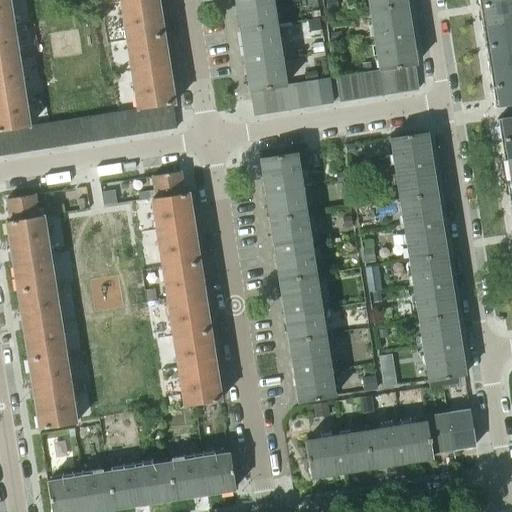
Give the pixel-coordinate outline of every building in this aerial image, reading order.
[(0,0),(0,60),(18,57),(8,0),(0,0)] [(119,0),(125,40),(163,35),(157,0),(119,0)] [(233,0),(239,31),(274,25),(270,0),(233,0)] [(367,0),(369,10),(405,4),(403,0),(367,0)] [(511,0),(477,0),(481,27),(511,22),(511,0)] [(369,10),(378,70),(379,71),(380,71),(391,69),(402,68),(414,66),(405,4),(369,10)] [(511,22),(481,27),(488,67),(511,63),(511,22)] [(272,88),(283,86),(284,86),(284,85),(274,25),(239,31),(248,92),(249,92),(261,90),(272,88)] [(125,40),(136,109),(136,110),(138,109),(149,108),(160,106),(172,104),(173,104),(163,35),(125,40)] [(16,129),(27,127),(28,127),(28,126),(18,57),(0,60),(0,131),(5,130),(16,129)] [(511,63),(488,67),(494,108),(511,105),(511,63)] [(417,89),(414,66),(402,68),(405,91),(417,89)] [(402,68),(391,69),(394,93),(405,91),(402,68)] [(391,69),(380,71),(383,95),(394,93),(391,69)] [(378,70),(368,72),(372,96),(383,95),(380,71),(379,71),(378,70)] [(368,72),(357,74),(361,98),(372,96),(368,72)] [(357,74),(346,76),(350,100),(361,98),(357,74)] [(350,100),(346,76),(334,77),(338,102),(350,100)] [(328,78),(316,80),(320,105),(332,103),(328,78)] [(316,80),(305,82),(309,107),(320,105),(316,80)] [(305,82),(294,84),(298,108),(309,107),(305,82)] [(294,84),(284,85),(284,86),(283,86),(287,110),(298,108),(294,84)] [(283,86),(272,88),(275,112),(287,110),(283,86)] [(272,88),(261,90),(264,114),(275,112),(272,88)] [(261,90),(249,92),(252,116),(264,114),(261,90)] [(176,128),(172,104),(160,106),(164,130),(176,128)] [(160,106),(149,108),(152,132),(164,130),(160,106)] [(149,108),(138,109),(142,133),(152,132),(149,108)] [(136,109),(127,110),(130,135),(142,133),(138,109),(136,110),(136,109)] [(127,110),(115,112),(119,137),(130,135),(127,110)] [(115,112),(104,114),(108,139),(119,137),(115,112)] [(104,114),(93,116),(97,140),(108,139),(104,114)] [(93,116),(82,117),(86,142),(97,140),(93,116)] [(82,117),(71,119),(75,144),(86,142),(82,117)] [(511,117),(496,120),(502,161),(511,159),(511,117)] [(71,119),(60,121),(64,146),(75,144),(71,119)] [(60,121),(49,123),(53,147),(64,146),(60,121)] [(49,123),(38,124),(42,149),(53,147),(49,123)] [(38,124),(28,126),(28,127),(27,127),(31,151),(42,149),(38,124)] [(27,127),(16,129),(19,153),(31,151),(27,127)] [(16,129),(5,130),(8,154),(19,153),(16,129)] [(5,130),(0,131),(0,155),(8,154),(5,130)] [(389,138),(399,199),(434,193),(425,133),(389,138)] [(259,159),(269,220),(304,215),(294,153),(259,159)] [(511,159),(502,161),(509,201),(511,200),(511,159)] [(139,201),(150,199),(188,193),(187,193),(183,194),(180,172),(151,176),(154,198),(150,199),(149,191),(138,192),(139,201)] [(150,199),(161,268),(198,262),(188,193),(150,199)] [(399,199),(408,260),(444,254),(434,193),(399,199)] [(5,222),(43,216),(53,214),(52,206),(41,208),(43,216),(38,216),(34,195),(6,199),(9,221),(5,222)] [(269,220),(278,281),(314,275),(304,215),(269,220)] [(5,222),(16,291),(53,285),(43,216),(5,222)] [(408,260),(418,320),(453,314),(444,254),(408,260)] [(161,268),(172,337),(209,331),(198,262),(161,268)] [(278,281),(288,341),(323,336),(314,275),(278,281)] [(16,291),(27,360),(64,354),(53,285),(16,291)] [(418,320),(428,382),(443,379),(457,377),(463,376),(453,314),(418,320)] [(209,331),(172,337),(183,406),(220,400),(209,331)] [(323,336),(288,341),(297,402),(333,397),(323,336)] [(64,354),(27,360),(38,429),(75,423),(64,354)] [(457,377),(443,379),(444,389),(459,387),(457,377)] [(443,379),(428,382),(429,391),(444,389),(443,379)] [(468,410),(447,414),(452,449),(474,445),(468,410)] [(424,418),(424,422),(425,422),(430,452),(452,449),(447,414),(424,418)] [(424,422),(399,426),(401,438),(396,439),(400,462),(431,457),(430,452),(425,422),(424,422)] [(399,426),(364,432),(370,467),(400,462),(396,439),(401,438),(399,426)] [(364,432),(339,436),(341,448),(336,449),(340,472),(370,467),(364,432)] [(341,448),(339,436),(303,441),(309,477),(340,472),(336,449),(341,448)] [(228,453),(168,463),(173,498),(234,489),(228,453)] [(168,463),(107,472),(112,508),(173,498),(168,463)] [(86,511),(112,508),(107,472),(46,482),(50,511),(86,511)]
